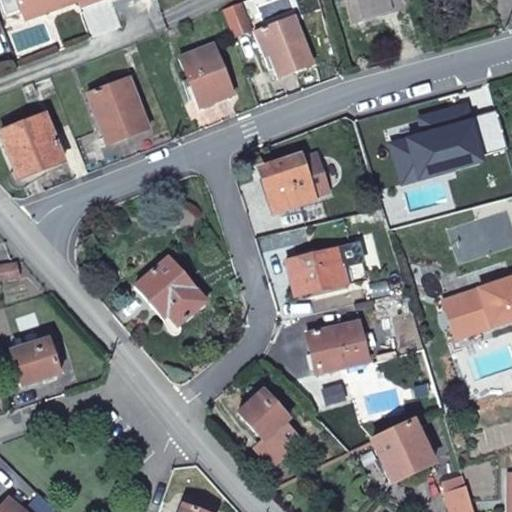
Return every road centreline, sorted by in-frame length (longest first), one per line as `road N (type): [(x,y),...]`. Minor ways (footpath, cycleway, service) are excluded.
road 1 (residential): [(208,151),(375,86),(511,49)]
road 2 (residential): [(208,151),(261,303),(261,324),(243,359),(177,411)]
road 3 (unknown): [(0,85),(197,0)]
road 4 (residential): [(24,232),(56,208),(208,151)]
road 5 (residential): [(24,232),(142,371)]
road 6 (residential): [(142,371),(112,397),(0,429)]
road 7 (residential): [(177,411),(262,511)]
